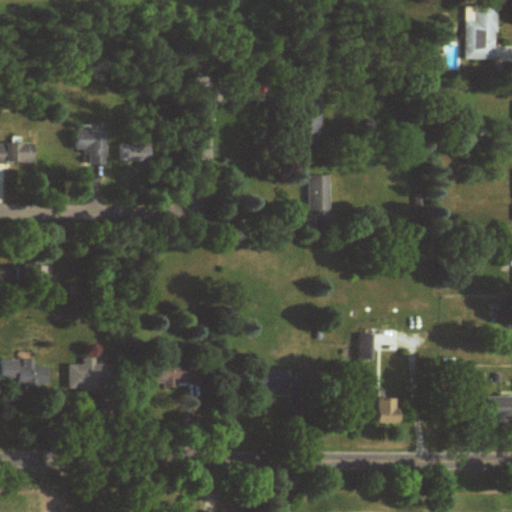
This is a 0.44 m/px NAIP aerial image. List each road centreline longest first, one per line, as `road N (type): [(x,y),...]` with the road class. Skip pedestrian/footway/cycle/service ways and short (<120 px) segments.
road 1 (secondary): [(511,462),(0,462)]
road 2 (residential): [(0,214),(144,214),(203,202),(202,93)]
